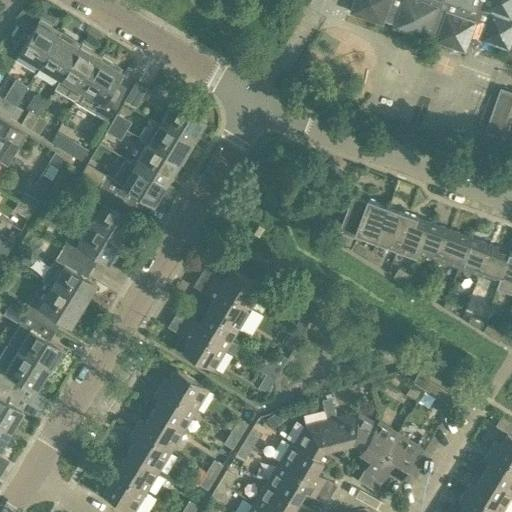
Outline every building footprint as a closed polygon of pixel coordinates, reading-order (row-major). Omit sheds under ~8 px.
[(511,0),(354,0),(351,10),(383,22),(384,19),(395,23),(394,26),(426,37),(427,34),(437,38),(436,40),(466,50),(473,30),(482,33),(480,38),(509,48),(511,39),(511,17),(511,16),(511,0)] [(36,23),(17,54),(38,67),(54,41),(57,36),(48,31),(50,29),(38,21),(36,23)] [(65,48),(54,41),(38,67),(58,80),(59,80),(77,49),(68,43),(65,48)] [(59,80),(58,80),(53,87),(75,101),(100,60),(99,59),(97,61),(88,56),(90,53),(79,46),(77,49),(59,80)] [(100,60),(75,101),(104,119),(122,90),(112,84),(118,74),(109,69),(111,66),(100,60)] [(132,110),(145,88),(135,83),(122,104),(132,110)] [(0,113),(7,118),(13,107),(0,99),(0,113)] [(196,137),(203,126),(201,124),(169,104),(159,121),(158,123),(190,142),(194,136),(196,137)] [(29,130),(38,115),(28,109),(19,124),(29,130)] [(125,131),(131,121),(117,113),(111,123),(125,131)] [(487,126),(484,136),(498,141),(502,132),(507,118),(492,113),(487,126)] [(37,135),(46,119),(38,115),(29,130),(37,135)] [(184,158),(191,146),(188,145),(190,142),(158,123),(159,121),(150,116),(137,137),(145,143),(177,163),(181,156),(184,158)] [(22,134),(0,120),(0,159),(5,163),(22,134)] [(120,139),(125,131),(111,123),(106,131),(120,139)] [(77,155),(81,147),(71,141),(67,149),(77,155)] [(177,163),(145,143),(132,164),(164,184),(169,176),(165,173),(171,163),(176,165),(177,163)] [(47,164),(56,170),(62,160),(52,153),(52,154),(52,155),(47,164)] [(156,197),(159,199),(167,186),(164,184),(132,164),(132,166),(123,160),(111,181),(104,177),(98,186),(133,207),(139,198),(151,206),(156,197)] [(132,224),(125,219),(133,207),(98,186),(91,198),(100,203),(88,222),(120,242),(124,236),(120,233),(126,222),(131,225),(132,224)] [(32,210),(38,199),(24,191),(17,201),(32,210)] [(366,202),(352,196),(339,232),(355,238),(356,235),(376,242),(389,207),(368,199),(366,202)] [(27,218),(32,210),(17,201),(12,209),(27,218)] [(396,250),(409,215),(389,207),(376,242),(396,250)] [(416,257),(418,253),(429,222),(409,215),(396,250),(416,257)] [(118,245),(120,242),(88,222),(75,244),(66,239),(60,249),(92,268),(97,260),(105,265),(111,256),(107,253),(114,242),(118,245)] [(438,260),(449,230),(429,222),(418,253),(438,260)] [(458,268),(469,238),(449,230),(438,260),(458,268)] [(0,246),(7,250),(13,241),(0,232),(0,246)] [(478,275),(489,245),(469,238),(458,268),(478,275)] [(355,242),(350,250),(364,259),(369,250),(355,242)] [(498,283),(509,253),(489,245),(478,275),(498,283)] [(17,248),(9,259),(20,265),(27,254),(17,248)] [(93,286),(85,280),(92,268),(60,249),(41,279),(50,284),(50,285),(82,304),(86,298),(81,295),(88,284),(93,287),(93,286)] [(377,267),(383,259),(369,250),(364,259),(377,267)] [(511,291),(511,253),(509,253),(498,283),(497,286),(511,291)] [(261,288),(230,269),(223,281),(217,278),(212,286),(249,308),(261,288)] [(404,284),(409,275),(399,269),(393,277),(404,284)] [(412,269),(408,281),(421,285),(425,273),(412,269)] [(80,307),(82,304),(50,285),(36,307),(28,301),(21,312),(53,331),(59,322),(68,328),(73,318),(69,315),(75,305),(80,307)] [(237,328),(249,308),(212,286),(206,296),(211,299),(205,309),(237,328)] [(446,299),(443,308),(451,312),(455,304),(446,299)] [(237,328),(205,309),(197,322),(192,319),(188,326),(224,349),(237,328)] [(18,325),(6,344),(47,370),(51,363),(54,364),(61,352),(59,351),(59,350),(47,342),(53,331),(21,312),(15,323),(18,325)] [(470,316),(468,323),(479,329),(482,322),(470,316)] [(298,337),(304,326),(296,321),(290,332),(298,337)] [(498,341),(503,333),(489,324),(483,332),(498,341)] [(211,370),(224,349),(188,326),(182,336),(187,340),(180,351),(211,370)] [(290,350),(298,337),(290,332),(282,345),(290,350)] [(47,370),(6,344),(0,353),(0,384),(19,396),(25,387),(34,392),(39,383),(35,380),(41,369),(46,372),(47,370)] [(265,373),(273,378),(286,356),(278,352),(273,360),(265,356),(258,369),(265,373)] [(206,389),(175,370),(168,382),(162,378),(157,387),(193,410),(206,389)] [(265,391),(271,381),(273,378),(265,373),(257,386),(265,391)] [(422,390),(427,382),(416,374),(410,383),(422,390)] [(434,397),(440,389),(427,382),(422,390),(434,397)] [(21,412),(12,407),(19,396),(0,384),(0,427),(9,433),(14,425),(9,422),(16,411),(20,414),(21,412)] [(181,430),(193,410),(157,387),(151,397),(157,400),(150,411),(181,430)] [(322,409),(331,407),(329,398),(320,400),(322,409)] [(315,459),(316,458),(322,449),(336,445),(330,418),(333,417),(331,407),(322,409),(325,420),(303,425),(292,444),(315,459)] [(181,430),(150,411),(143,422),(138,419),(132,428),(169,450),(181,430)] [(266,419),(273,427),(281,420),(275,412),(266,419)] [(374,424),(355,412),(334,418),(333,417),(330,418),(336,445),(350,442),(359,447),(359,448),(374,424)] [(238,436),(245,424),(237,419),(229,431),(238,436)] [(396,434),(376,421),(374,424),(359,448),(359,447),(356,452),(368,459),(364,465),(374,470),(396,434)] [(9,433),(0,427),(0,446),(1,445),(0,444),(0,436),(3,432),(8,434),(9,433)] [(251,446),(260,433),(251,427),(242,441),(251,446)] [(156,471),(169,450),(132,428),(127,437),(132,440),(125,452),(156,471)] [(230,448),(238,436),(229,431),(222,443),(230,448)] [(397,477),(416,446),(396,434),(374,470),(382,475),(386,470),(397,477)] [(511,438),(505,434),(498,445),(493,442),(487,452),(511,467),(511,438)] [(244,458),(251,446),(242,441),(235,453),(244,458)] [(315,459),(292,444),(289,442),(277,461),(314,483),(318,476),(313,473),(320,461),(316,458),(315,459)] [(156,471),(125,452),(119,463),(114,460),(108,469),(144,491),(156,471)] [(511,495),(511,492),(511,467),(487,452),(482,460),(487,463),(480,475),(511,495)] [(213,477),(221,463),(213,458),(205,472),(213,477)] [(307,494),(314,483),(277,461),(265,481),(297,500),(302,491),(307,494)] [(226,487),(234,474),(226,468),(218,482),(226,487)] [(131,511),(144,491),(108,469),(102,479),(107,481),(100,493),(131,511)] [(205,489),(213,477),(205,472),(198,484),(205,489)] [(500,511),(511,495),(480,475),(473,486),(468,483),(462,492),(493,511),(500,511)] [(268,511),(289,511),(297,500),(265,481),(252,502),(268,511)] [(218,499),(226,487),(218,482),(210,494),(218,499)] [(493,511),(462,492),(457,500),(462,504),(456,511),(493,511)] [(191,511),(195,506),(186,501),(179,511),(191,511)] [(268,511),(252,502),(246,511),(268,511)]
